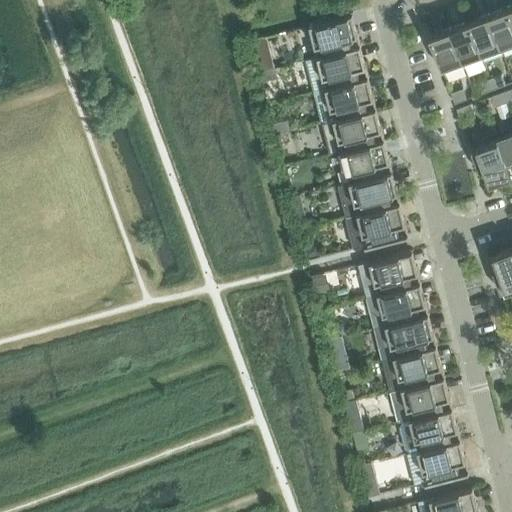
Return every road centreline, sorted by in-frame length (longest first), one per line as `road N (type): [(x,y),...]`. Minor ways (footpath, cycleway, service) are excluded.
road 1 (residential): [(440,237),(386,24),(391,4),(404,0)]
road 2 (residential): [(500,469),(440,237)]
